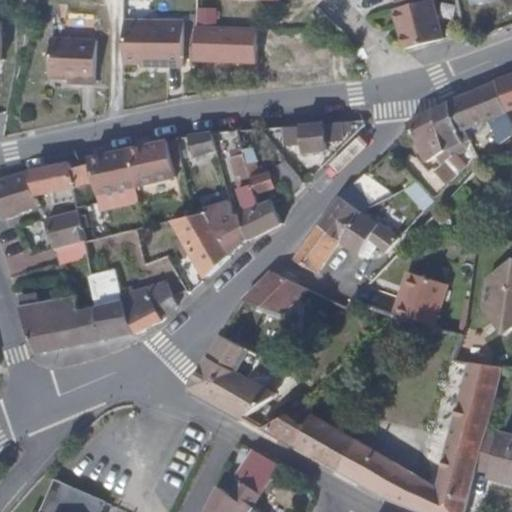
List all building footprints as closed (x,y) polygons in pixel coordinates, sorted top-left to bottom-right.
[(438,37),(430,0),(390,0),(392,4),(388,5),(397,46),(438,37)] [(198,59),(260,62),(261,24),(220,22),(221,4),(200,4),(198,59)] [(175,64),(174,19),(115,20),(116,62),(143,62),(147,65),(175,64)] [(95,76),(98,51),(98,32),(53,29),(50,68),(69,70),(69,74),(95,76)] [(453,124),(511,101),(511,68),(443,97),(453,124)] [(453,124),(443,97),(425,105),(435,131),(438,139),(455,132),(453,124)] [(435,131),(425,105),(400,116),(401,123),(404,125),(407,136),(415,133),(417,138),(435,131)] [(332,136),(331,117),(318,118),(319,137),(332,136)] [(319,137),(318,118),(294,121),(295,141),(295,149),(320,147),(319,137)] [(295,141),(294,121),(280,122),(282,142),(295,141)] [(240,135),(238,126),(231,127),(233,137),(240,135)] [(205,153),(202,130),(188,131),(191,154),(205,153)] [(508,156),(511,137),(511,136),(503,134),(485,151),(508,156)] [(164,172),(158,135),(153,135),(153,141),(120,147),(127,185),(164,172)] [(464,154),(460,150),(467,144),(462,137),(455,143),(451,139),(437,153),(451,167),(464,154)] [(393,153),(382,141),(375,148),(387,159),(393,153)] [(244,172),(237,149),(235,144),(221,149),(229,177),(232,176),(244,172)] [(268,181),(263,167),(253,169),(249,158),(252,156),(249,145),(237,149),(244,172),(249,188),(268,181)] [(127,185),(120,147),(77,156),(81,178),(84,200),(127,185)] [(451,167),(437,153),(432,158),(428,154),(421,160),(440,180),(451,167)] [(81,178),(77,156),(59,160),(59,156),(26,164),(24,167),(19,169),(27,196),(63,185),(63,181),(81,178)] [(27,196),(19,169),(0,175),(0,213),(29,205),(27,196)] [(273,216),(266,196),(254,201),(249,188),(244,172),(232,176),(235,211),(228,214),(235,235),(238,235),(258,225),(273,216)] [(331,238),(354,214),(357,211),(366,204),(341,180),(325,196),(308,220),(331,238)] [(64,208),(62,199),(44,204),(45,213),(64,208)] [(396,227),(408,213),(399,204),(386,217),(396,227)] [(69,231),(64,208),(45,213),(32,216),(40,245),(62,239),(65,253),(74,251),(77,249),(76,243),(71,242),(69,231)] [(235,235),(228,214),(217,222),(209,210),(196,220),(216,252),(235,235)] [(386,237),(374,225),(377,221),(370,214),(364,217),(357,211),(354,214),(331,238),(350,253),(361,242),(372,252),(386,237)] [(196,220),(191,213),(167,220),(196,270),(216,252),(196,220)] [(302,270),(331,238),(308,220),(280,254),(302,270)] [(152,244),(149,226),(138,229),(141,247),(152,244)] [(141,247),(138,229),(122,235),(127,252),(141,247)] [(127,252),(122,235),(110,239),(114,257),(127,252)] [(104,261),(114,257),(110,239),(77,249),(74,251),(79,278),(106,273),(104,261)] [(79,278),(74,251),(65,253),(50,259),(51,265),(56,264),(59,283),(64,283),(64,288),(80,285),(79,278)] [(511,262),(508,256),(479,275),(476,307),(496,334),(511,322),(511,262)] [(426,318),(437,276),(398,264),(385,306),(426,318)] [(269,314),(293,283),(259,268),(233,298),(269,314)] [(118,314),(111,272),(106,273),(79,278),(80,285),(83,306),(87,336),(128,329),(135,326),(164,299),(156,289),(139,305),(118,314)] [(87,336),(83,306),(62,309),(58,297),(9,300),(23,344),(87,336)] [(239,377),(250,353),(213,334),(185,385),(256,427),(273,410),(263,405),(268,392),(239,377)] [(471,461),(496,366),(463,357),(459,370),(438,454),(471,461)] [(279,440),(291,421),(273,410),(256,427),(279,440)] [(304,455),(323,424),(312,417),(295,423),(291,421),(279,440),(304,455)] [(325,468),(344,436),(323,424),(304,455),(325,468)] [(430,483),(344,436),(325,468),(379,500),(417,511),(432,511),(438,488),(430,483)] [(250,511),(256,507),(249,500),(277,465),(252,450),(221,490),(213,486),(198,511),(250,511)] [(466,479),(471,461),(438,454),(430,483),(438,488),(432,511),(457,511),(459,505),(466,479)] [(511,511),(511,490),(466,479),(459,505),(481,511),(511,511)] [(113,511),(71,481),(51,510),(46,506),(41,511),(113,511)]
